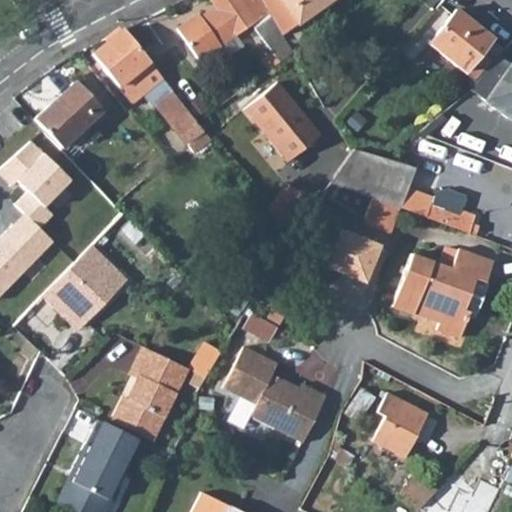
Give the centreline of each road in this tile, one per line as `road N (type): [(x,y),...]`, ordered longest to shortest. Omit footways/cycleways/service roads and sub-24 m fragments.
road 1 (residential): [(511,360),(506,372),(458,396),(344,334)]
road 2 (residential): [(120,0),(0,75)]
